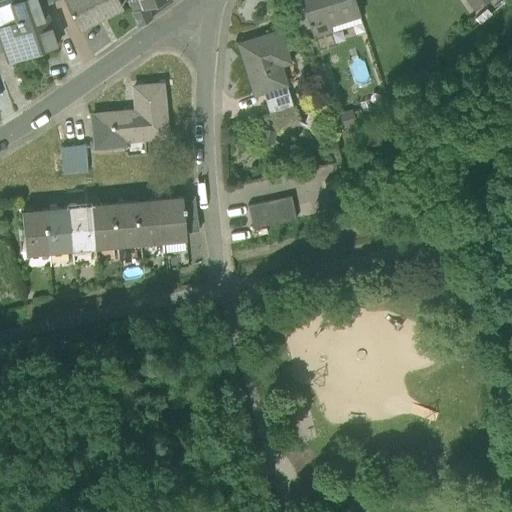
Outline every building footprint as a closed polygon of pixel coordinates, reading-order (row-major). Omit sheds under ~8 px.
[(0,40),(4,51),(8,63),(57,45),(51,26),(47,28),(40,7),(37,0),(17,0),(10,3),(16,21),(0,26),(0,40)] [(64,0),(79,28),(121,7),(117,0),(64,0)] [(127,0),(138,27),(138,28),(151,19),(147,7),(142,9),(138,0),(127,0)] [(138,0),(142,9),(147,7),(165,0),(138,0)] [(289,0),(300,33),(311,30),(301,0),(289,0)] [(301,0),(311,30),(313,37),(331,31),(326,18),(357,8),(354,0),(301,0)] [(490,0),(465,0),(475,12),(490,0)] [(0,26),(16,21),(10,3),(0,6),(0,26)] [(357,8),(326,18),(331,31),(361,21),(357,8)] [(240,46),(255,94),(263,91),(285,84),(275,56),(286,53),(279,34),(240,46)] [(92,115),(95,147),(127,144),(127,136),(139,135),(139,139),(167,136),(162,84),(134,87),(136,114),(125,115),(124,111),(92,115)] [(263,91),(267,102),(288,95),(285,84),(263,91)] [(293,110),(288,95),(267,102),(271,117),(293,110)] [(356,124),(351,109),(338,113),(343,128),(356,124)] [(273,147),(278,128),(260,124),(256,143),(273,147)] [(60,147),(63,173),(88,170),(85,144),(60,147)] [(324,182),(328,200),(352,195),(347,177),(324,182)] [(182,196),(185,232),(199,231),(196,213),(194,195),(182,196)] [(356,206),(352,195),(328,200),(331,212),(356,206)] [(182,196),(160,198),(164,240),(185,238),(186,237),(185,232),(182,196)] [(291,196),(269,201),(272,212),(294,207),(291,196)] [(150,241),(164,240),(160,198),(136,201),(140,238),(150,237),(150,241)] [(140,242),(140,238),(136,201),(114,203),(117,241),(127,240),(128,243),(140,242)] [(250,217),(272,212),(269,201),(247,205),(250,217)] [(117,244),(117,241),(114,203),(91,205),(94,243),(105,242),(105,245),(117,244)] [(95,246),(94,243),(91,205),(68,207),(72,244),(82,243),(82,247),(95,246)] [(72,248),(72,244),(68,207),(45,209),(49,247),(59,246),(59,249),(72,248)] [(294,207),(272,212),(274,224),(296,219),(294,207)] [(49,250),(49,247),(45,209),(21,211),(24,248),(36,247),(37,251),(49,250)] [(253,228),(274,224),(272,212),(250,217),(253,228)] [(185,238),(164,240),(165,253),(186,252),(185,238)]
